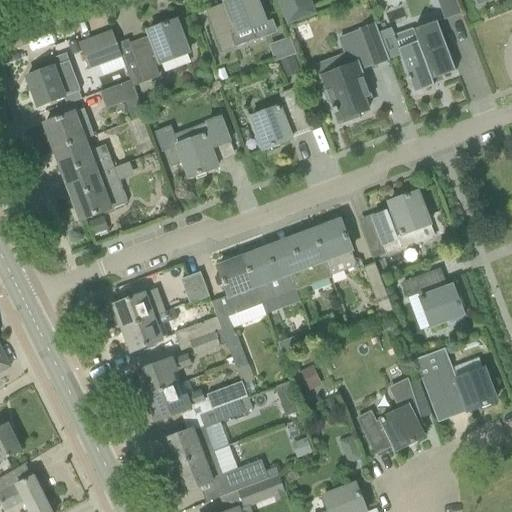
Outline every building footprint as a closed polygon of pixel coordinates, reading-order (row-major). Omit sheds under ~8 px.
[(250,30),(264,25),(254,0),(233,0),(224,3),(227,11),(208,18),(221,53),(254,41),(250,30)] [(277,0),(287,25),(314,14),(308,0),(277,0)] [(435,0),(443,22),(460,16),(454,0),(435,0)] [(153,68),(187,55),(175,22),(147,32),(148,34),(117,46),(121,57),(119,58),(129,83),(130,82),(132,87),(157,78),(153,68)] [(440,78),(454,73),(436,23),(412,32),(417,44),(397,51),(407,78),(407,79),(408,83),(409,82),(413,94),(433,87),(430,81),(440,77),(440,78)] [(387,62),(373,26),(359,31),(360,32),(339,40),(346,60),(332,65),(335,72),(318,79),(327,103),(330,103),(332,110),(331,110),(332,115),(334,114),(337,123),(339,122),(341,125),(358,119),(357,116),(367,112),(363,101),(369,98),(358,71),(372,66),(373,67),(387,62)] [(121,57),(117,46),(111,33),(78,45),(87,70),(119,58),(121,57)] [(274,61),(295,54),(289,37),(268,44),(274,61)] [(285,80),(300,74),(294,58),(279,64),(285,80)] [(56,67),(26,78),(37,108),(63,99),(64,98),(79,93),(73,79),(67,63),(56,67)] [(223,69),(215,72),(218,83),(227,79),(223,69)] [(143,118),(132,87),(130,82),(129,83),(99,94),(105,110),(124,104),(131,122),(143,118)] [(287,133),(306,126),(293,91),(279,96),(283,106),(250,119),(262,151),(290,141),(287,133)] [(79,93),(64,98),(66,106),(81,100),(79,93)] [(54,152),(91,137),(81,111),(44,125),(54,152)] [(214,161),(233,154),(220,119),(198,127),(199,131),(190,135),(192,141),(164,151),(170,168),(183,164),(188,179),(217,169),(214,161)] [(83,141),(92,138),(91,137),(54,152),(67,187),(113,169),(105,147),(88,153),(83,141)] [(113,169),(67,187),(80,222),(127,204),(118,183),(113,169)] [(434,240),(430,229),(416,193),(388,204),(391,212),(372,219),(386,255),(415,244),(416,246),(434,240)] [(92,237),(108,231),(103,218),(87,223),(92,237)] [(356,267),(347,241),(340,222),(312,233),(329,279),(331,279),(330,277),(356,267)] [(296,292),(329,279),(312,233),(277,246),(300,305),(296,292)] [(293,307),(300,305),(277,246),(242,259),(260,306),(289,295),(293,307)] [(216,322),(260,306),(242,259),(217,269),(227,298),(210,304),(216,319),(215,319),(216,322)] [(380,316),(392,312),(374,265),(362,270),(380,316)] [(418,279),(401,285),(406,299),(407,299),(417,295),(429,328),(443,323),(462,316),(452,287),(444,290),(437,272),(418,279)] [(188,306),(208,298),(200,274),(180,282),(188,306)] [(173,311),(164,314),(155,290),(130,300),(112,307),(121,331),(173,311)] [(162,326),(177,320),(173,311),(121,331),(130,354),(160,342),(159,341),(167,338),(162,326)] [(220,332),(216,322),(215,319),(174,335),(179,347),(189,344),(220,332)] [(225,345),(223,341),(220,332),(189,344),(194,357),(225,345)] [(317,346),(305,352),(310,362),(322,356),(317,346)] [(0,372),(9,368),(0,349),(0,372)] [(444,350),(414,361),(430,405),(438,403),(441,401),(445,412),(446,412),(446,411),(456,407),(462,405),(464,405),(467,413),(479,408),(494,402),(482,370),(481,370),(479,371),(457,379),(455,380),(444,350)] [(167,374),(189,365),(186,356),(171,362),(171,361),(137,373),(147,398),(172,388),(167,374)] [(299,395),(320,386),(311,366),(291,374),(299,395)] [(419,420),(420,419),(408,382),(407,383),(395,389),(395,390),(391,392),(400,410),(399,410),(400,412),(375,424),(370,414),(357,420),(374,453),(392,444),(395,452),(422,439),(414,421),(419,419),(419,420)] [(240,401),(245,399),(239,384),(206,396),(212,412),(240,402),(240,401)] [(199,391),(177,400),(172,388),(147,398),(148,401),(143,403),(148,416),(153,414),(156,422),(189,409),(189,408),(203,403),(199,391)] [(203,430),(245,414),(240,402),(212,412),(198,417),(203,430)] [(0,462),(20,452),(7,425),(0,428),(0,462)] [(205,436),(202,437),(199,430),(191,433),(191,431),(163,441),(173,468),(212,454),(205,436)] [(306,439),(294,444),(300,458),(311,454),(306,439)] [(356,449),(344,454),(348,465),(360,460),(356,449)] [(214,470),(218,469),(212,454),(173,468),(183,494),(211,484),(211,483),(218,480),(214,470)] [(228,495),(237,492),(267,480),(260,461),(221,476),(228,495)] [(26,511),(50,511),(26,464),(0,476),(0,501),(5,511),(6,511),(22,504),(26,511)] [(287,499),(285,494),(278,476),(267,480),(237,492),(244,510),(272,499),(274,504),(287,499)] [(325,511),(322,511),(364,511),(355,486),(320,499),(325,511)]
